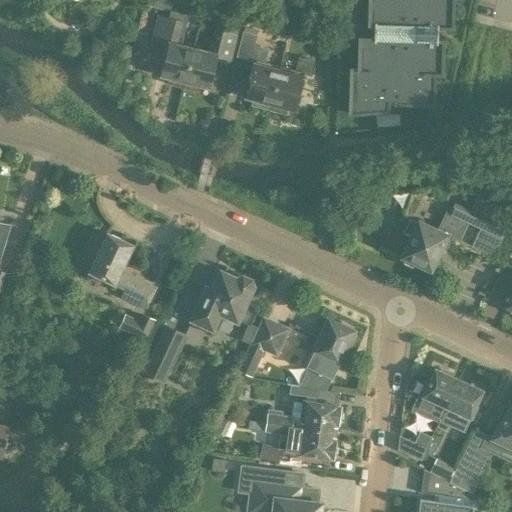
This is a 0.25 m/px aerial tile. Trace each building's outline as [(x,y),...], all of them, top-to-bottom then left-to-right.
[(147,0),(146,5),(150,7),(169,12),(171,0),(147,0)] [(369,0),(369,26),(374,26),(374,40),(359,40),(358,71),(351,71),(350,116),(387,115),(387,108),(433,109),(434,78),(442,78),(442,45),(437,45),(437,31),(452,32),(452,0),(369,0)] [(167,83),(182,87),(192,49),(180,46),(188,15),(170,10),(168,18),(156,15),(150,41),(167,45),(159,76),(169,79),(167,83)] [(207,53),(192,49),(182,87),(198,91),(199,86),(208,89),(216,59),(230,62),(237,36),(213,30),(207,53)] [(251,106),(268,110),(278,71),(263,67),(268,50),(254,46),(256,35),(242,32),(235,59),(253,64),(244,99),(253,101),(251,106)] [(278,71),(268,110),(285,115),(286,109),(294,111),(296,103),(303,77),(310,79),(314,61),(298,57),(293,74),(278,71)] [(445,211),(435,230),(417,222),(416,224),(409,220),(402,235),(409,238),(400,258),(403,259),(403,264),(410,267),(413,266),(429,273),(437,256),(440,249),(444,251),(450,240),(475,252),(491,259),(511,214),(511,212),(476,196),(469,211),(454,204),(450,213),(445,211)] [(0,223),(0,257),(10,225),(0,223)] [(121,270),(132,246),(106,234),(88,273),(114,286),(123,290),(120,297),(146,310),(158,287),(121,270)] [(241,341),(249,345),(257,328),(250,325),(256,312),(243,306),(252,287),(250,282),(241,278),(235,280),(219,273),(212,289),(206,286),(191,320),(211,329),(218,313),(236,321),(236,320),(247,325),(241,341)] [(128,333),(146,337),(155,320),(142,314),(138,321),(124,314),(118,328),(128,333)] [(276,358),(289,329),(262,317),(257,328),(249,345),(263,352),(276,358)] [(302,365),(305,366),(305,367),(330,379),(337,365),(346,346),(350,348),(355,336),(351,334),(352,332),(350,331),(352,328),(341,323),(339,326),(327,320),(310,355),(307,353),(302,365)] [(162,384),(185,335),(164,325),(141,374),(162,384)] [(251,378),(263,352),(249,345),(237,372),(251,378)] [(457,383),(458,381),(447,376),(448,374),(439,370),(438,372),(435,370),(427,386),(424,384),(418,396),(417,395),(411,410),(438,422),(457,383)] [(470,384),(469,386),(458,381),(457,383),(438,422),(436,426),(445,430),(447,425),(463,432),(469,419),(471,420),(476,409),(474,408),(481,391),(477,390),(478,388),(470,384)] [(2,453),(5,454),(13,449),(16,439),(11,431),(7,430),(9,424),(5,423),(10,401),(0,398),(0,457),(1,458),(2,453)] [(266,414),(265,423),(334,433),(335,425),(336,425),(336,424),(341,418),(341,412),(339,409),(339,407),(304,402),(303,407),(295,406),(294,417),(266,414)] [(491,439),(486,436),(480,449),(491,454),(511,464),(511,407),(510,406),(500,428),(497,426),(491,439)] [(334,433),(265,423),(263,432),(285,435),(283,449),(297,451),(296,454),(331,459),(332,456),(336,455),(337,447),(333,444),(334,433)] [(409,454),(421,460),(431,438),(419,433),(409,454)] [(258,459),(278,463),(281,448),(261,444),(258,459)] [(469,444),(449,482),(472,494),(491,454),(480,449),(469,444)] [(212,459),(211,471),(223,473),(224,460),(212,459)] [(303,474),(241,466),(238,490),(252,492),(249,510),(267,511),(317,511),(319,504),(299,502),(303,474)] [(449,482),(447,481),(444,503),(419,500),(417,511),(469,511),(472,494),(449,482)]
